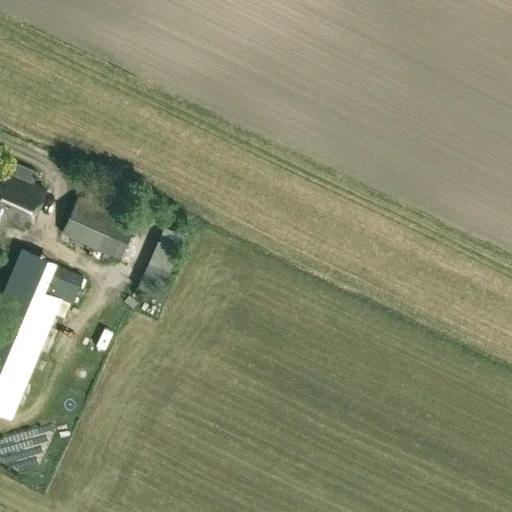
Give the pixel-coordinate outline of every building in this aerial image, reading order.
[(0,230),(6,218),(27,227),(45,187),(3,169),(0,174),(0,230)] [(71,237),(120,259),(137,219),(78,193),(59,238),(69,243),(71,237)] [(158,296),(186,233),(164,224),(137,286),(158,296)] [(26,249),(18,268),(76,293),(84,274),(26,249)] [(0,300),(0,407),(11,412),(52,314),(3,293),(0,300)]
